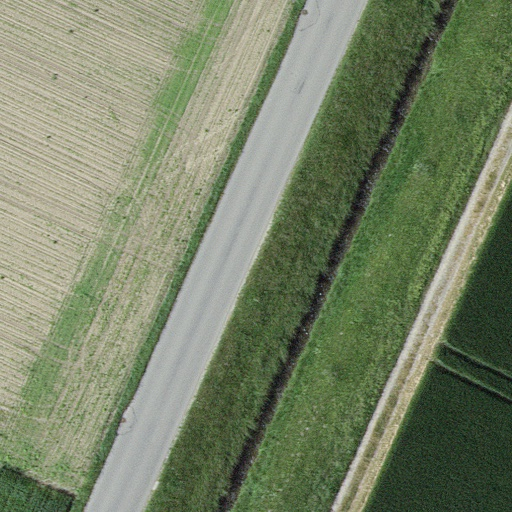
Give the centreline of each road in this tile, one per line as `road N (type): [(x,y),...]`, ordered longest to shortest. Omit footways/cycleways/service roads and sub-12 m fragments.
road 1 (tertiary): [(115,511),(339,0)]
road 2 (track): [(511,145),(346,511)]
